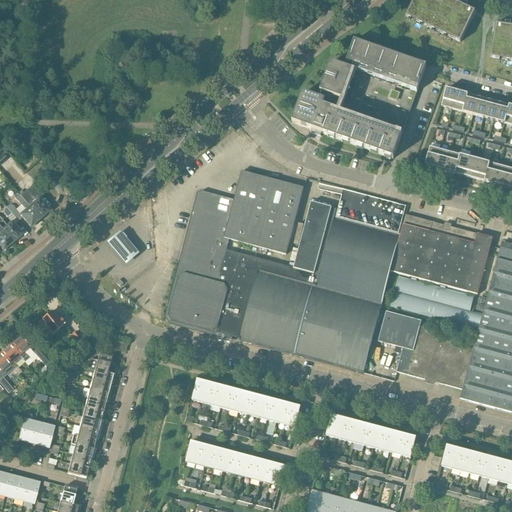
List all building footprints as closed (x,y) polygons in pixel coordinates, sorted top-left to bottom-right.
[(460,43),(475,12),(450,0),(414,0),(406,17),(460,43)] [(511,61),(511,26),(506,26),(496,24),(490,58),(497,59),(511,61)] [(303,94),(292,123),(312,130),(310,133),(321,137),(322,134),(393,159),(417,94),(424,73),(426,67),(415,63),(379,50),(354,41),(345,68),(331,63),(318,99),(303,94)] [(441,108),(452,110),(457,92),(446,89),(441,108)] [(468,95),(457,92),(452,110),(463,113),(468,95)] [(478,98),(468,95),(463,113),(473,116),(478,98)] [(489,100),(478,98),(473,116),(484,119),(489,100)] [(489,100),(484,119),(494,122),(499,103),(489,100)] [(509,106),(499,103),(494,122),(504,124),(509,106)] [(430,148),(425,166),(435,169),(440,151),(430,148)] [(450,153),(440,151),(435,169),(445,172),(450,153)] [(460,156),(450,153),(445,172),(455,174),(460,156)] [(460,156),(455,174),(465,177),(470,159),(460,156)] [(480,161),(470,159),(465,177),(475,180),(480,161)] [(490,164),(480,161),(475,180),(485,182),(490,164)] [(499,166),(490,164),(485,182),(495,185),(499,166)] [(499,166),(495,185),(504,187),(509,169),(499,166)] [(168,315),(173,323),(174,323),(211,333),(216,330),(225,332),(223,337),(229,338),(231,334),(240,337),(239,342),(364,375),(391,272),(401,235),(334,217),(336,210),(312,204),(294,269),(227,251),(230,241),(286,256),(304,188),(241,172),(234,199),(219,195),(215,209),(218,210),(217,215),(201,210),(195,214),(183,261),(186,266),(184,273),(179,276),(168,315)] [(40,201),(44,197),(34,185),(20,197),(18,194),(18,195),(40,220),(44,216),(45,217),(48,214),(47,213),(49,212),(40,201)] [(162,223),(185,209),(177,197),(173,200),(167,190),(154,198),(165,217),(160,220),(162,223)] [(20,215),(13,206),(11,205),(8,206),(6,208),(12,214),(19,222),(23,218),(30,227),(32,226),(33,227),(36,224),(35,223),(40,220),(18,195),(14,198),(25,211),(20,215)] [(12,214),(6,208),(4,210),(4,214),(7,218),(12,214)] [(477,234),(436,224),(436,223),(406,215),(401,235),(391,272),(405,276),(405,278),(402,277),(394,307),(469,327),(477,297),(453,291),(454,289),(478,295),(493,238),(477,234)] [(0,228),(13,243),(17,239),(18,240),(21,237),(20,236),(21,235),(11,223),(7,227),(0,218),(0,228)] [(13,243),(0,228),(0,246),(3,250),(5,249),(5,250),(9,247),(8,246),(13,243)] [(121,234),(107,246),(127,269),(141,258),(133,248),(121,234)] [(477,336),(476,342),(463,391),(460,400),(511,413),(511,250),(501,248),(477,336)] [(51,312),(38,323),(44,330),(45,328),(52,336),(65,325),(59,318),(57,319),(51,312)] [(396,373),(463,391),(476,342),(418,326),(419,322),(384,312),(376,342),(403,349),(396,373)] [(83,340),(77,332),(71,336),(77,345),(83,340)] [(20,338),(10,346),(19,357),(22,360),(24,363),(32,357),(32,355),(32,353),(32,352),(29,349),(29,348),(20,338)] [(19,357),(10,346),(1,354),(9,365),(12,368),(18,376),(22,373),(16,365),(22,360),(19,357)] [(46,368),(51,364),(38,349),(33,353),(46,368)] [(0,372),(3,370),(6,373),(12,368),(9,365),(1,354),(0,354),(0,372)] [(88,370),(94,372),(107,375),(107,374),(111,359),(99,355),(97,361),(91,360),(88,370)] [(107,375),(94,372),(92,381),(110,386),(113,376),(107,374),(107,375)] [(3,379),(0,381),(0,383),(9,394),(13,391),(3,379)] [(110,386),(92,381),(89,390),(108,395),(110,386)] [(192,401),(202,404),(207,383),(198,381),(192,401)] [(207,383),(202,404),(211,406),(216,386),(207,383)] [(216,386),(211,406),(220,409),(226,388),(216,386)] [(220,409),(230,411),(235,391),(226,388),(220,409)] [(108,395),(89,390),(87,399),(105,404),(108,395)] [(235,391),(230,411),(239,413),(244,393),(235,391)] [(239,413),(248,416),(254,396),(244,393),(239,413)] [(254,396),(248,416),(258,418),(263,398),(254,396)] [(258,418),(267,421),(273,401),(263,398),(258,418)] [(105,404),(87,399),(85,409),(103,413),(105,404)] [(273,401),(267,421),(277,423),(282,403),(273,401)] [(277,423),(286,426),(291,405),(282,403),(277,423)] [(301,408),(291,405),(286,426),(295,428),(301,408)] [(103,413),(85,409),(82,418),(100,423),(103,413)] [(326,437),(335,439),(341,419),(332,416),(326,437)] [(100,423),(82,418),(80,427),(98,432),(100,423)] [(350,421),(341,419),(335,439),(345,441),(350,421)] [(29,443),(34,424),(24,421),(19,440),(29,443)] [(360,424),(350,421),(345,441),(354,444),(360,424)] [(43,427),(34,424),(29,443),(39,445),(43,427)] [(369,426),(360,424),(354,444),(364,446),(369,426)] [(378,429),(369,426),(364,446),(373,449),(378,429)] [(39,445),(48,448),(53,429),(43,427),(39,445)] [(98,432),(80,427),(77,437),(96,442),(98,432)] [(388,431),(378,429),(373,449),(382,451),(388,431)] [(397,433),(388,431),(382,451),(392,454),(397,433)] [(401,456),(407,436),(397,433),(392,454),(401,456)] [(71,445),(75,446),(93,451),(96,442),(77,437),(73,436),(71,445)] [(416,438),(407,436),(401,456),(411,459),(416,438)] [(195,465),(201,445),(191,442),(186,463),(195,465)] [(210,447),(201,445),(195,465),(205,468),(210,447)] [(93,451),(75,446),(72,455),(91,460),(93,451)] [(210,447),(205,468),(214,470),(219,450),(210,447)] [(451,470),(456,449),(447,447),(442,467),(451,470)] [(451,470),(460,472),(466,452),(456,449),(451,470)] [(229,452),(219,450),(214,470),(223,472),(229,452)] [(233,475),(238,455),(229,452),(223,472),(233,475)] [(460,472),(470,475),(475,454),(466,452),(460,472)] [(470,475),(479,477),(485,457),(475,454),(470,475)] [(91,460),(72,455),(70,465),(88,469),(91,460)] [(248,457),(238,455),(233,475),(242,477),(248,457)] [(252,480),(257,460),(248,457),(242,477),(252,480)] [(494,459),(485,457),(479,477),(489,480),(494,459)] [(489,480),(498,482),(503,462),(494,459),(489,480)] [(266,462),(257,460),(252,480),(261,482),(266,462)] [(270,485),(276,464),(266,462),(261,482),(270,485)] [(498,482),(507,484),(511,467),(511,463),(503,462),(498,482)] [(280,487),(285,467),(276,464),(270,485),(280,487)] [(86,479),(88,469),(70,465),(67,474),(86,479)] [(11,478),(1,475),(0,479),(0,494),(6,496),(11,478)] [(20,480),(11,478),(6,496),(15,499),(20,480)] [(30,483),(20,480),(15,499),(25,502),(30,483)] [(38,485),(30,483),(25,502),(33,504),(38,485)] [(72,507),(76,491),(64,488),(59,504),(78,509),(78,508),(72,507)] [(306,511),(316,511),(321,494),(312,491),(306,511)] [(326,511),(330,496),(321,494),(316,511),(326,511)] [(336,511),(340,499),(330,496),(326,511),(336,511)] [(340,499),(336,511),(346,511),(349,501),(340,499)] [(356,511),(359,504),(349,501),(346,511),(356,511)]
